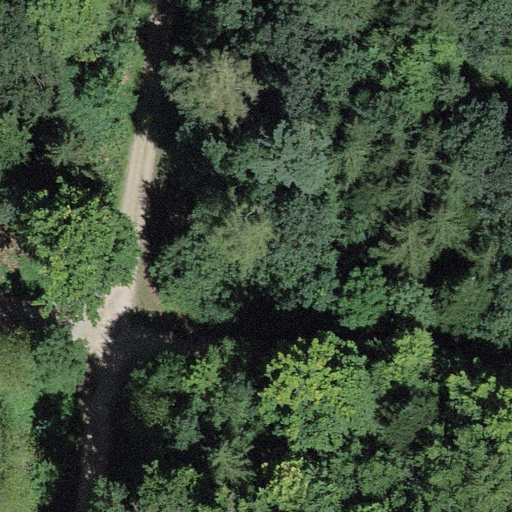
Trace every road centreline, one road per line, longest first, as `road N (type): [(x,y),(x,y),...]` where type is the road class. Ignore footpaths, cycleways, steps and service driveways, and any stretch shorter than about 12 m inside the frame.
road 1 (track): [(154,0),(79,511)]
road 2 (track): [(511,369),(104,342),(0,319)]
